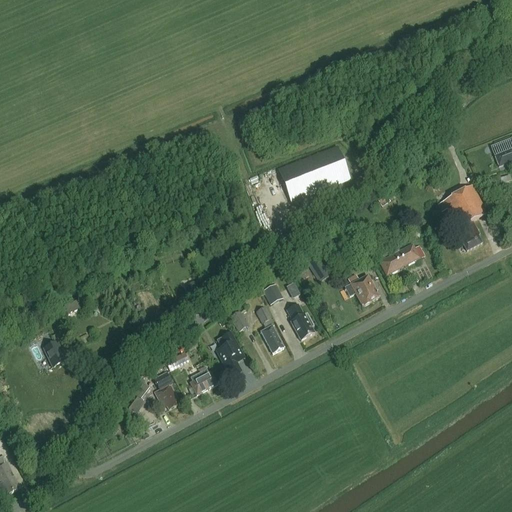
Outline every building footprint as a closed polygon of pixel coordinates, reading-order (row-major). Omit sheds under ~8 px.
[(422,164),(435,153),(430,147),(417,158),(422,164)] [(337,149),(278,173),(279,177),(290,205),(350,182),(337,149)] [(511,151),(495,158),(499,169),(511,163),(511,151)] [(442,214),(447,211),(458,231),(459,230),(464,240),(461,242),(467,254),(482,246),(478,238),(480,237),(474,227),(473,224),(487,216),(472,188),(451,199),(438,206),(442,214)] [(377,200),(381,206),(388,201),(384,195),(377,200)] [(419,262),(418,261),(425,258),(420,248),(413,251),(412,249),(411,249),(400,255),(397,250),(396,251),(382,258),(385,263),(379,266),(386,280),(419,262)] [(317,259),(306,265),(319,286),(330,279),(317,259)] [(379,300),(368,278),(359,283),(356,277),(348,282),(351,287),(350,287),(362,309),(363,309),(371,305),(371,304),(379,300)] [(194,296),(202,292),(195,282),(188,286),(194,296)] [(297,291),(293,285),(287,289),(290,295),(297,291)] [(265,294),(272,308),(284,302),(279,292),(275,294),(273,290),(265,294)] [(67,316),(82,310),(78,302),(64,308),(67,316)] [(292,324),(290,325),(300,343),(314,335),(312,330),(314,329),(307,316),(304,317),(298,307),(287,313),(292,324)] [(274,328),(271,322),(265,310),(257,314),(263,326),(266,332),(261,335),(273,357),(284,351),(272,329),(274,328)] [(240,315),(231,320),(239,334),(248,329),(240,315)] [(52,370),(67,364),(60,348),(65,346),(60,335),(53,339),(55,346),(44,351),(52,370)] [(227,356),(220,360),(226,370),(228,369),(233,379),(242,374),(237,365),(239,364),(230,348),(236,345),(231,335),(220,341),(227,356)] [(185,354),(169,362),(174,372),(190,364),(185,354)] [(207,372),(199,377),(207,392),(217,387),(211,375),(209,376),(207,372)] [(178,403),(170,387),(172,386),(166,375),(154,382),(159,392),(154,395),(161,407),(162,406),(165,411),(167,410),(168,413),(177,408),(175,405),(178,403)] [(197,398),(207,392),(199,377),(191,381),(192,384),(190,386),(197,398)] [(144,386),(137,398),(147,405),(154,393),(144,386)] [(128,411),(130,412),(134,415),(136,416),(144,405),(144,404),(136,399),(128,411)] [(0,485),(0,486),(0,485),(0,497),(0,499),(5,496),(6,497),(16,492),(17,492),(16,489),(15,488),(16,488),(18,487),(16,482),(7,464),(3,458),(0,459),(0,485)]
